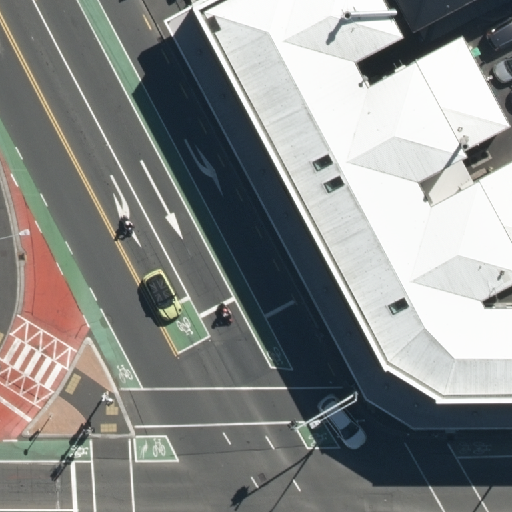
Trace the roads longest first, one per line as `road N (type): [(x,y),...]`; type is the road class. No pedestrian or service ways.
road 1 (secondary): [(41,24),(298,511)]
road 2 (primary): [(0,410),(22,390),(53,315),(62,214),(41,24)]
